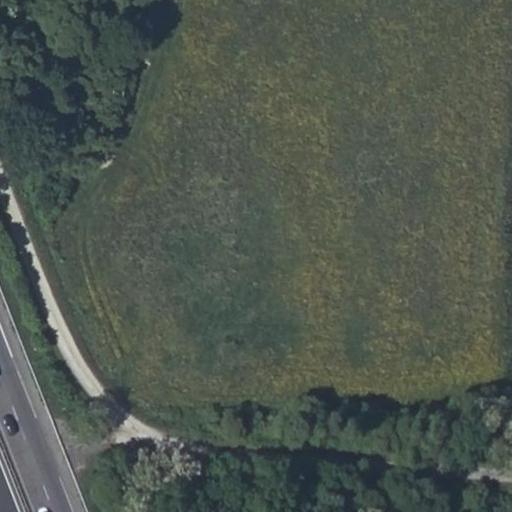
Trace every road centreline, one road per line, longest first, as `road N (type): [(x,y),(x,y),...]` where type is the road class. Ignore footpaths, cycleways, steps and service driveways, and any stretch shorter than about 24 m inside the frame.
road 1 (unclassified): [(140,442),(511,476)]
road 2 (track): [(0,175),(57,320),(140,442)]
road 3 (trunk): [(54,511),(0,373)]
